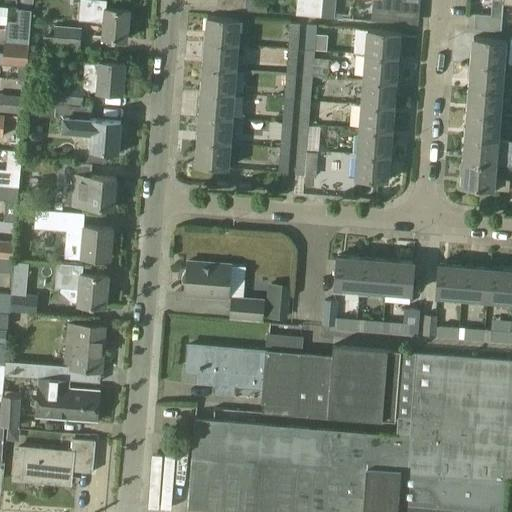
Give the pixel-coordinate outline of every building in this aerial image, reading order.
[(106,0),(80,0),(78,20),(104,22),(103,38),(126,41),(130,11),(106,9),(106,0)] [(217,0),(217,8),(246,10),(246,0),(217,0)] [(309,15),(309,0),(297,0),(296,14),(309,15)] [(322,0),(309,0),(309,15),(321,16),(322,0)] [(372,0),(372,8),(402,10),(402,0),(372,0)] [(503,4),(503,0),(491,0),(491,15),(502,16),(503,4)] [(21,9),(18,8),(17,21),(8,20),(6,43),(28,45),(28,41),(29,41),(31,10),(21,9)] [(402,10),(372,8),(371,20),(400,22),(402,10)] [(502,16),(491,15),(475,13),(474,28),(501,31),(502,16)] [(208,17),(206,43),(238,45),(240,20),(208,17)] [(288,49),(298,50),(300,23),(290,22),(288,49)] [(307,23),(305,49),(315,50),(315,48),(327,49),(328,34),(316,33),(317,24),(307,23)] [(82,27),(54,25),(54,36),(51,36),(51,32),(34,31),(33,41),(53,43),(53,45),(80,47),(82,27)] [(368,29),(366,54),(398,57),(400,31),(368,29)] [(474,38),(472,63),(504,66),(506,40),(474,38)] [(0,53),(0,64),(18,66),(17,78),(26,79),(27,66),(28,66),(29,61),(26,61),(28,45),(6,43),(5,53),(0,53)] [(236,70),(238,45),(206,43),(204,67),(236,70)] [(298,50),(288,49),(286,74),(296,75),(298,50)] [(313,74),(315,50),(305,49),(303,74),(313,74)] [(398,57),(366,54),(364,79),(396,82),(398,57)] [(57,81),(56,102),(55,103),(71,104),(83,105),(84,91),(98,90),(98,92),(122,94),(125,64),(100,61),(99,63),(85,62),(83,85),(57,81)] [(470,88),(502,90),(504,66),(472,63),(470,88)] [(234,94),(236,70),(204,67),(202,92),(234,94)] [(296,75),(286,74),(284,99),(294,99),(296,75)] [(301,98),(311,99),(313,74),(303,74),(301,98)] [(393,106),(396,82),(364,79),(362,104),(393,106)] [(502,90),(470,88),(468,112),(500,115),(502,90)] [(232,119),(234,94),(202,92),(200,116),(232,119)] [(24,96),(0,94),(0,112),(23,114),(24,96)] [(301,98),(299,123),(309,124),(310,113),(311,99),(301,98)] [(294,99),(284,99),(282,123),(292,124),(294,99)] [(26,100),(25,113),(62,116),(61,132),(92,134),(91,149),(88,149),(85,160),(105,162),(106,152),(118,153),(118,152),(126,152),(127,134),(120,134),(121,122),(91,120),(70,119),(71,104),(55,103),(56,102),(26,100)] [(393,106),(362,104),(360,128),(391,131),(393,106)] [(467,137),(498,139),(500,115),(468,112),(467,137)] [(0,135),(3,136),(5,120),(20,121),(20,125),(24,125),(25,116),(5,115),(0,114),(0,135)] [(230,143),(232,119),(200,116),(198,141),(230,143)] [(292,124),(282,123),(280,148),(290,149),(292,124)] [(307,149),(309,125),(309,124),(299,123),(298,148),(307,149)] [(24,134),(24,135),(24,136),(25,138),(26,139),(27,140),(28,141),(29,142),(31,142),(32,142),(33,142),(35,142),(36,141),(37,140),(38,139),(39,138),(40,136),(40,135),(40,133),(40,132),(39,131),(38,129),(37,128),(36,127),(35,127),(33,126),(32,126),(31,126),(29,127),(28,127),(27,128),(26,129),(25,131),(24,132),(24,134)] [(358,153),(389,156),(391,131),(360,128),(358,153)] [(465,161),(497,164),(498,139),(467,137),(465,161)] [(228,169),(230,143),(198,141),(196,166),(228,169)] [(280,148),(278,172),(288,173),(290,149),(280,148)] [(298,148),(296,173),(305,174),(307,151),(307,149),(298,148)] [(0,168),(0,185),(19,187),(20,170),(22,151),(7,150),(6,169),(0,168)] [(358,153),(355,178),(387,181),(389,156),(358,153)] [(63,187),(62,204),(115,209),(117,178),(91,176),(92,164),(65,161),(63,187)] [(465,161),(463,187),(510,190),(510,179),(495,178),(497,164),(465,161)] [(279,184),(281,173),(256,168),(254,179),(279,184)] [(0,199),(5,200),(4,221),(16,221),(19,187),(0,185),(0,199)] [(86,213),(36,209),(35,227),(67,230),(67,238),(84,239),(83,256),(110,258),(112,227),(85,225),(86,213)] [(0,258),(14,259),(16,242),(0,240),(0,258)] [(333,287),(360,290),(363,259),(336,257),(333,287)] [(14,259),(0,258),(0,270),(13,272),(14,259)] [(360,290),(386,292),(388,261),(363,259),(360,290)] [(15,260),(13,292),(28,293),(29,261),(15,260)] [(388,261),(386,292),(413,294),(415,263),(388,261)] [(230,265),(188,262),(188,269),(185,271),(183,274),(183,278),(183,281),(186,285),(186,295),(228,298),(230,265)] [(83,265),(57,263),(55,287),(79,289),(78,304),(106,306),(109,277),(82,275),(83,265)] [(435,296),(461,298),(464,267),(437,265),(435,296)] [(461,298),(487,300),(489,269),(464,267),(461,298)] [(487,300),(511,301),(511,270),(489,269),(487,300)] [(268,287),(266,317),(284,318),(286,288),(268,287)] [(11,293),(10,310),(35,313),(37,295),(11,293)] [(265,298),(231,295),(229,318),(263,320),(265,298)] [(322,325),(336,326),(337,301),(324,300),(322,325)] [(384,320),(383,332),(419,335),(420,308),(404,307),(403,322),(384,320)] [(9,313),(0,312),(0,326),(8,327),(9,313)] [(437,315),(424,314),(423,334),(436,335),(437,315)] [(336,329),(357,331),(358,318),(337,317),(336,329)] [(357,331),(383,332),(384,320),(363,318),(358,318),(357,331)] [(105,328),(69,325),(67,345),(76,345),(74,369),(101,372),(105,328)] [(438,337),(458,339),(459,326),(439,325),(438,337)] [(484,341),(485,328),(459,326),(458,339),(484,341)] [(509,343),(510,331),(485,328),(484,341),(509,343)] [(268,335),(268,341),(267,352),(189,346),(187,368),(199,369),(197,382),(264,388),(263,401),(296,405),(295,413),(329,416),(329,415),(395,421),(395,416),(398,417),(397,435),(196,419),(189,509),(229,511),(476,511),(477,511),(490,511),(505,511),(508,480),(511,480),(511,359),(388,350),(388,349),(333,345),(332,357),(301,354),(302,338),(268,335)] [(39,377),(38,379),(58,380),(58,379),(69,379),(70,365),(6,360),(4,374),(39,377)] [(57,388),(58,380),(38,379),(35,417),(52,418),(97,421),(99,392),(57,388)] [(21,396),(1,394),(0,420),(0,423),(19,425),(21,396)] [(8,440),(19,441),(20,430),(9,429),(8,440)] [(95,442),(72,439),(72,453),(18,449),(15,480),(59,483),(61,474),(71,474),(71,471),(93,473),(95,442)]
